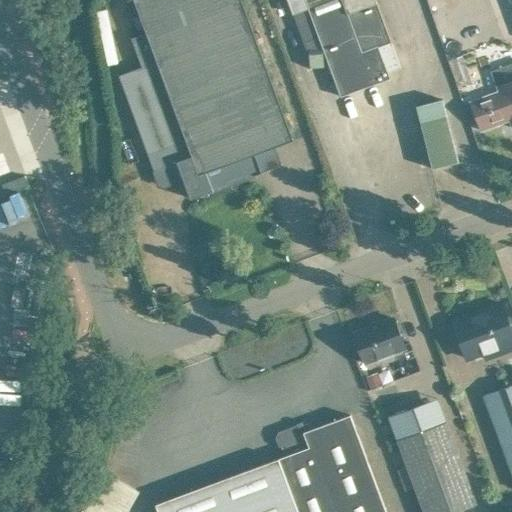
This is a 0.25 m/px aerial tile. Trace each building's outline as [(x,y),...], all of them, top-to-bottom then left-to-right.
[(144,66),(120,74),(148,152),(153,167),(160,186),(165,188),(185,181),(191,199),(248,178),(247,174),(253,172),(255,175),(263,172),(256,153),(293,139),(286,121),(240,0),(135,0),(141,16),(147,32),(133,37),(138,49),(144,66)] [(288,0),(297,23),(304,42),(307,52),(323,46),(341,96),(390,78),(388,72),(401,68),(394,50),(375,0),(288,0)] [(483,0),(466,0),(473,26),(489,22),(483,0)] [(472,104),(474,111),(481,130),(510,119),(511,124),(511,82),(499,88),(501,94),(472,104)] [(417,106),(433,169),(458,162),(442,99),(417,106)] [(38,295),(34,329),(23,328),(16,390),(42,393),(53,297),(38,295)] [(511,333),(501,303),(454,320),(453,320),(467,357),(483,351),(486,359),(511,349),(511,333)] [(405,348),(394,318),(355,333),(366,363),(405,348)] [(126,511),(387,511),(334,366),(131,446),(140,489),(139,490),(126,511)] [(382,386),(377,372),(366,376),(371,390),(382,386)] [(511,473),(511,383),(482,395),(511,473)] [(455,511),(478,504),(452,436),(445,418),(426,425),(419,408),(418,408),(407,413),(406,410),(389,416),(408,466),(397,470),(406,492),(416,488),(424,511),(455,511)] [(105,471),(80,511),(126,511),(139,490),(105,471)]
